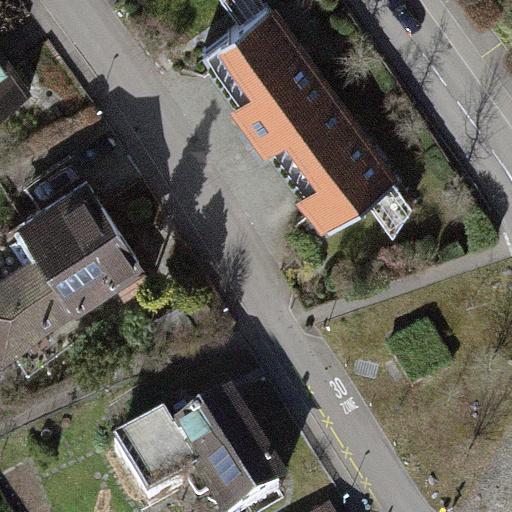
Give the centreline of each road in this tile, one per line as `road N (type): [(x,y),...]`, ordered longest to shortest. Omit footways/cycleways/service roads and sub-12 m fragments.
road 1 (residential): [(403,511),(175,146),(68,0)]
road 2 (residential): [(511,176),(386,0)]
